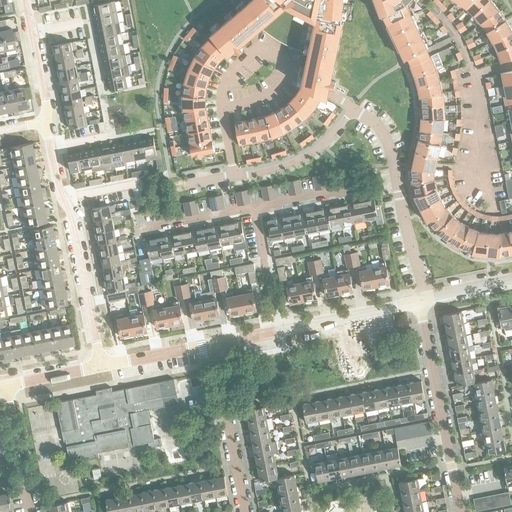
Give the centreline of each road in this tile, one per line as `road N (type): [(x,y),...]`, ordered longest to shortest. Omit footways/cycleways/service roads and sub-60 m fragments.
road 1 (residential): [(100,363),(72,218),(59,198),(24,0)]
road 2 (residential): [(460,511),(421,299)]
road 3 (residential): [(421,299),(391,151),(379,127),(354,108)]
road 4 (residential): [(220,108),(226,76),(259,49),(292,65),(291,72),(269,96),(242,103)]
road 5 (residential): [(247,511),(215,342)]
road 6 (residential): [(277,331),(421,299)]
road 7 (residential): [(235,176),(316,150),(354,108)]
road 8 (residential): [(31,511),(6,381)]
road 9 (residential): [(277,331),(253,208)]
